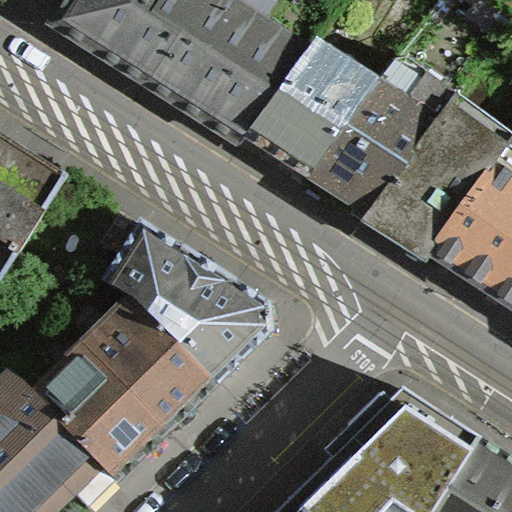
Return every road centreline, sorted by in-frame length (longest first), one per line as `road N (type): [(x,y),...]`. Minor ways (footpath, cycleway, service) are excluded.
road 1 (unknown): [(511,395),(0,70)]
road 2 (residential): [(201,511),(387,318)]
